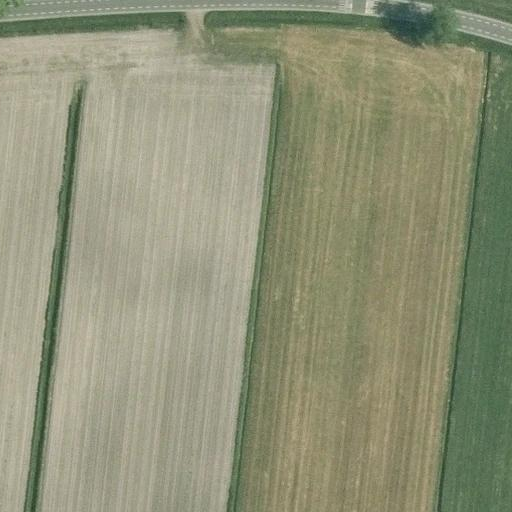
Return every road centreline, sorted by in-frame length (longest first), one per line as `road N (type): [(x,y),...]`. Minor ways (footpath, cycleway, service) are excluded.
road 1 (tertiary): [(511,35),(391,8),(270,0)]
road 2 (tertiary): [(240,0),(0,11)]
